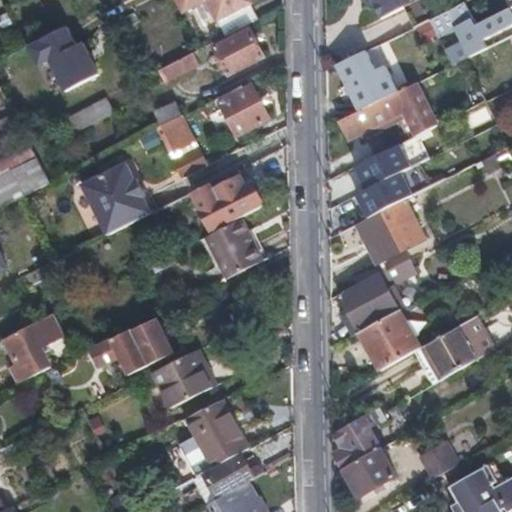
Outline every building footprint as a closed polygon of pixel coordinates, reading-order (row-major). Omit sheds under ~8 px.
[(199,4),(196,0),(174,0),(181,13),(199,4)] [(217,40),(257,19),(247,0),(196,0),(199,4),(217,40)] [(373,0),(382,17),(404,7),(414,28),(430,20),(443,13),(435,0),(373,0)] [(469,0),(459,5),(471,27),(480,22),(469,0)] [(443,13),(430,20),(438,37),(460,25),(463,31),(471,27),(459,5),(443,13)] [(509,25),(503,11),(480,22),(471,27),(478,40),(509,25)] [(73,24),(30,44),(42,70),(54,65),(67,94),(106,76),(89,38),(81,42),(73,24)] [(249,30),(214,47),(228,75),(262,58),(249,30)] [(445,51),(452,65),(467,57),(471,55),(479,51),(472,37),(445,51)] [(511,74),(496,42),(479,51),(471,55),(486,87),(511,74)] [(376,47),(367,51),(377,71),(386,67),(376,47)] [(367,51),(337,66),(360,111),(399,92),(386,67),(377,71),(367,51)] [(198,66),(192,53),(172,63),(159,69),(166,81),(198,66)] [(360,111),(343,120),(350,137),(364,131),(398,114),(401,120),(410,138),(438,123),(417,83),(399,92),(360,111)] [(220,103),(237,137),(271,119),(254,85),(220,103)] [(103,98),(62,119),(69,132),(110,112),(103,98)] [(483,99),(463,110),(470,123),(490,112),(483,99)] [(179,116),(182,115),(177,105),(155,116),(160,126),(179,116)] [(0,150),(25,138),(13,113),(0,119),(0,150)] [(398,114),(364,131),(366,136),(401,120),(398,114)] [(179,116),(160,126),(155,129),(166,150),(191,137),(179,116)] [(196,147),(171,160),(181,179),(206,166),(196,147)] [(82,187),(107,235),(151,213),(142,197),(145,195),(136,178),(133,179),(124,164),(82,187)] [(212,191),(197,198),(214,232),(266,206),(263,200),(254,183),(247,186),(242,176),(214,190),(212,191)] [(210,183),(193,191),(197,198),(212,191),(214,190),(210,183)] [(338,217),(346,231),(376,216),(369,202),(338,217)] [(376,216),(346,231),(366,268),(414,243),(395,206),(376,216)] [(237,275),(263,262),(242,221),(208,238),(228,279),(237,275)] [(0,277),(16,269),(0,238),(0,277)] [(180,270),(173,253),(150,264),(159,282),(180,270)] [(270,276),(263,262),(237,275),(244,288),(270,276)] [(401,264),(343,293),(353,311),(346,314),(358,336),(364,333),(395,316),(382,292),(408,279),(401,264)] [(364,333),(384,371),(424,349),(404,311),(395,316),(364,333)] [(154,321),(90,353),(97,366),(118,355),(128,375),(171,354),(154,321)] [(38,322),(5,339),(17,365),(10,369),(17,385),(42,372),(49,368),(39,348),(48,343),(38,322)] [(424,349),(444,382),(478,362),(459,329),(424,349)] [(205,362),(198,350),(153,372),(172,409),(213,388),(201,364),(205,362)] [(185,420),(211,471),(241,455),(247,451),(222,402),(185,420)] [(384,408),(339,433),(340,448),(340,450),(347,447),(350,454),(342,459),(349,471),(385,449),(374,430),(391,420),(387,414),(384,408)] [(385,449),(349,471),(366,499),(401,477),(385,449)] [(211,471),(204,475),(218,499),(249,482),(254,479),(241,455),(211,471)] [(404,470),(416,492),(440,478),(428,456),(404,470)] [(495,483),(486,468),(446,491),(452,502),(444,506),(447,511),(503,511),(506,511),(509,511),(511,511),(511,480),(494,490),(491,486),(495,483)] [(218,499),(206,506),(208,511),(261,511),(269,508),(263,495),(259,497),(249,482),(218,499)]
